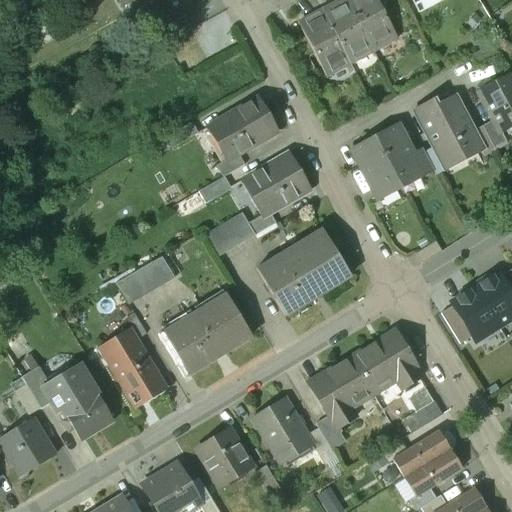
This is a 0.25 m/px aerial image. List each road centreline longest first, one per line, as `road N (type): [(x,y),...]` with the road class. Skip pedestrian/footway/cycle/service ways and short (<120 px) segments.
road 1 (residential): [(32,511),(395,287)]
road 2 (residential): [(511,473),(395,287)]
road 3 (residential): [(395,287),(316,148)]
road 4 (residential): [(316,148),(246,17)]
road 5 (residential): [(395,287),(511,216)]
road 6 (residential): [(435,83),(316,148)]
